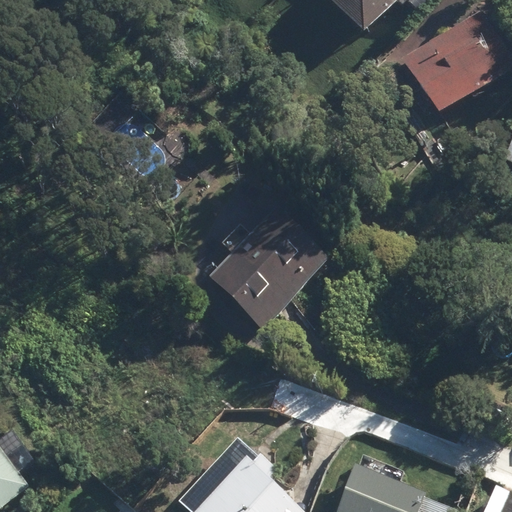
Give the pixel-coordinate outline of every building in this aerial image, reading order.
[(329,0),(325,5),(367,43),(407,0),(329,0)] [(405,75),(443,128),(511,77),(511,62),(481,20),(405,75)] [(214,288),(264,338),(329,270),(279,221),(214,288)] [(0,511),(5,511),(28,497),(0,458),(0,511)] [(209,511),(296,511),(269,487),(277,478),(262,465),(255,473),(250,468),(209,511)] [(344,511),(445,511),(426,505),(427,501),(357,476),(344,511)]
